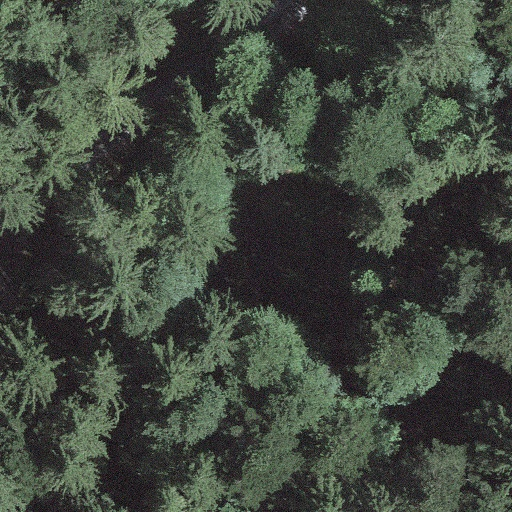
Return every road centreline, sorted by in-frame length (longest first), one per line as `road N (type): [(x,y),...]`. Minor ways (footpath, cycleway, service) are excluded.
road 1 (track): [(511,492),(496,461),(315,359),(267,310),(265,228),(332,0)]
road 2 (track): [(303,0),(0,226)]
